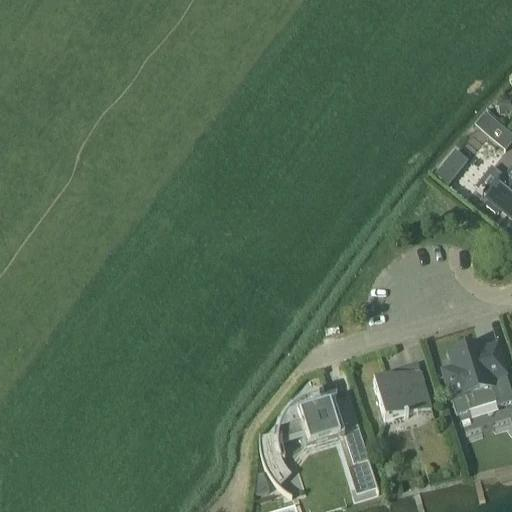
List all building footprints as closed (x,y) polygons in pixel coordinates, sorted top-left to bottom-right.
[(511,138),(485,117),(474,130),(505,155),(511,145),(511,138)] [(488,203),(486,206),(486,210),(494,217),(498,216),(500,213),(511,222),(511,171),(505,180),(504,179),(486,201),(488,203)] [(442,374),(455,418),(468,414),(468,413),(496,405),(497,409),(511,404),(511,398),(496,348),(481,353),(479,347),(448,356),(453,371),(442,374)] [(373,388),(384,426),(404,420),(404,421),(408,420),(408,419),(431,411),(417,366),(390,375),(391,377),(383,380),(384,384),(373,388)] [(309,450),(340,440),(329,408),(322,410),(318,398),(319,398),(319,397),(308,400),(306,401),(303,402),(300,404),(297,406),(295,407),(292,409),(289,412),(287,416),(284,419),(283,422),(281,426),(279,429),(278,433),(277,436),(260,441),(260,440),(259,440),(259,444),(259,448),(259,452),(259,455),(260,461),(261,464),(262,467),(264,471),(266,475),(268,479),(270,482),(273,486),(275,489),(278,492),(281,495),(285,498),(288,500),(291,502),(292,501),(286,497),(281,493),(276,488),(271,482),(268,476),(283,468),(280,461),(280,458),(279,456),(278,453),(278,451),(278,448),(306,439),(309,450)] [(355,423),(340,427),(344,439),(340,440),(358,501),(377,495),(355,423)] [(268,488),(262,477),(257,478),(255,499),(269,495),(268,488)]
